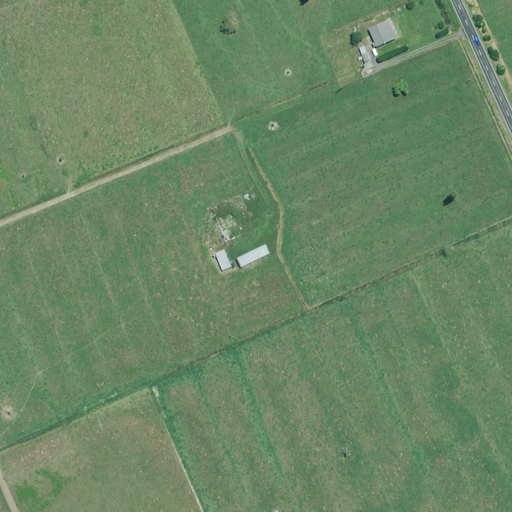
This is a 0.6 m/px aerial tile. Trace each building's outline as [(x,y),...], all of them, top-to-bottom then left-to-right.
[(398,38),(390,20),(370,30),(376,43),(373,44),(375,48),(398,38)] [(229,230),(222,216),(215,219),(222,234),(229,230)] [(233,240),(230,233),(223,236),(226,243),(233,240)] [(270,254),(266,245),(237,259),(242,268),(270,254)] [(232,267),(225,250),(216,254),(223,271),(232,267)]
